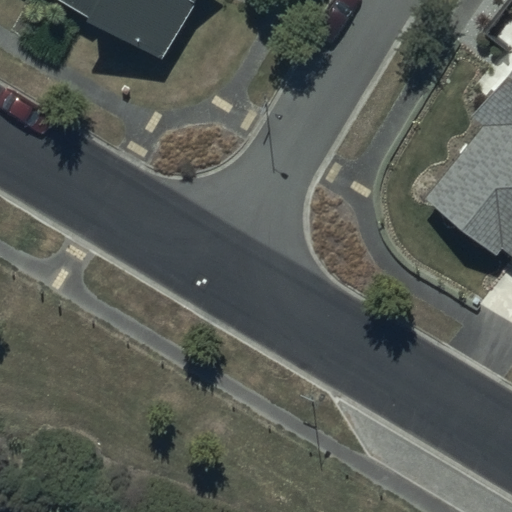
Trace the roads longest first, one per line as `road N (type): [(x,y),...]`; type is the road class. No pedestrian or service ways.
road 1 (residential): [(226,264),(511,437)]
road 2 (residential): [(226,264),(378,0)]
road 3 (residential): [(0,130),(226,264)]
